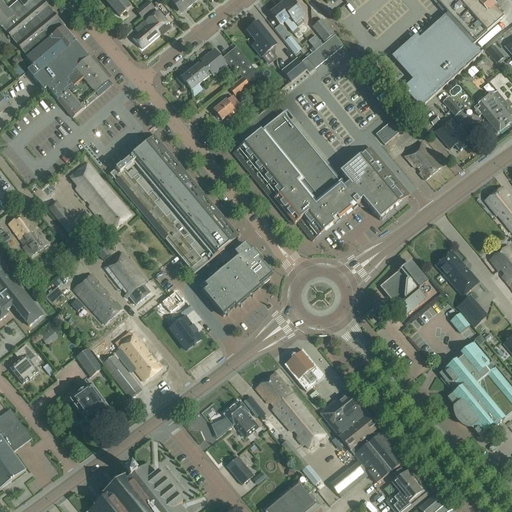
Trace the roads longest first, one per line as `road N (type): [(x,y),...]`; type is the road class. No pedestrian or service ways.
road 1 (residential): [(502,511),(336,316)]
road 2 (tertiary): [(163,416),(300,312)]
road 3 (unclassified): [(285,102),(337,61),(385,118),(366,135)]
road 4 (tertiary): [(306,276),(209,164)]
road 5 (residential): [(139,81),(241,0)]
road 6 (residential): [(380,0),(352,23),(375,50),(418,12)]
road 7 (residential): [(0,378),(79,477)]
road 8 (unclassified): [(163,416),(241,511)]
